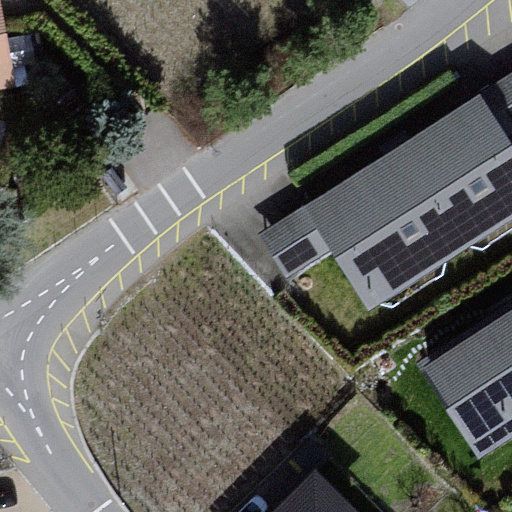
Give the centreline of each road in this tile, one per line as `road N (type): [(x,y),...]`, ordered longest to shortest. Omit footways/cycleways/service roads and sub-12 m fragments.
road 1 (residential): [(0,331),(464,0)]
road 2 (residential): [(0,367),(92,511)]
